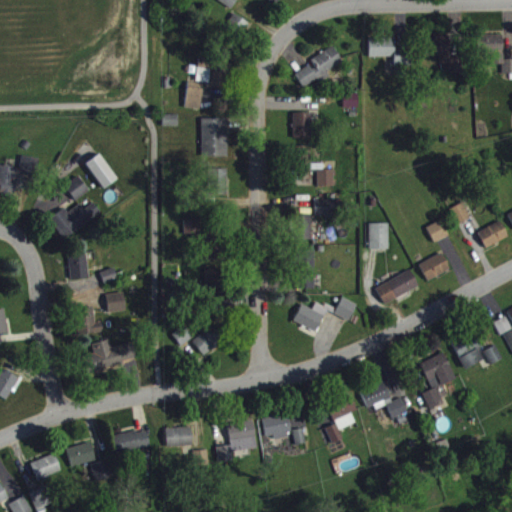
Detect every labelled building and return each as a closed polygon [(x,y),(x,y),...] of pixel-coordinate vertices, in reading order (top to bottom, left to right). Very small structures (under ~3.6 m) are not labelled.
[(224,0),(218,9),(232,18),(241,6),(232,0),(224,0)] [(254,36),(236,22),(226,35),(245,49),(254,36)] [(449,41),(430,41),(431,63),(438,63),(438,72),(450,71),(450,80),(463,80),(463,65),(450,65),(449,41)] [(511,81),(511,67),(504,68),(503,43),(478,44),(479,70),(502,70),(503,82),(511,81)] [(395,56),(395,46),(369,47),(369,65),(394,65),(394,74),(411,73),(411,56),(395,56)] [(310,70),(311,72),(295,83),(304,96),(317,87),(321,92),(331,85),(327,80),(343,69),(332,54),(310,70)] [(230,96),(233,71),(199,67),(196,92),(230,96)] [(202,117),(203,92),(188,91),(186,116),(202,117)] [(344,117),(359,117),(358,101),(344,102),(344,117)] [(293,121),(293,147),(312,147),(312,121),(293,121)] [(163,134),(178,134),(179,123),(164,123),(163,134)] [(202,165),(228,164),(228,127),(202,127),(202,165)] [(318,195),(335,195),(335,178),(324,178),(324,172),(311,172),(311,155),(296,155),(296,180),(318,180),(318,195)] [(118,187),(100,162),(86,172),(104,197),(118,187)] [(20,183),(38,185),(40,166),(22,164),(20,183)] [(0,203),(15,205),(18,175),(0,173),(0,203)] [(228,177),(209,177),(209,204),(228,203),(228,177)] [(75,209),(89,199),(79,184),(65,194),(75,209)] [(315,224),(336,224),(336,208),(314,209),(315,224)] [(102,225),(95,211),(84,217),(82,213),(67,220),(66,218),(51,225),(62,246),(102,225)] [(458,234),(471,226),(462,211),(449,218),(458,234)] [(312,249),(312,224),(296,224),(296,249),(312,249)] [(185,243),(199,243),(199,229),(185,228),(185,243)] [(427,236),(435,251),(449,243),(441,228),(427,236)] [(509,246),(502,230),(478,240),(485,256),(509,246)] [(389,231),(369,232),(369,258),(389,257),(389,231)] [(204,239),(203,267),(224,268),(226,240),(204,239)] [(315,261),(297,260),(296,297),(314,297),(315,261)] [(451,277),(442,261),(419,273),(428,289),(451,277)] [(69,264),(71,288),(89,286),(87,262),(69,264)] [(117,288),(115,276),(101,280),(104,291),(117,288)] [(419,296),(412,279),(376,296),(383,312),(419,296)] [(109,321),(127,318),(124,300),(106,303),(109,321)] [(350,329),(357,313),(342,306),(337,318),(317,309),(313,318),(302,313),(294,330),(317,340),(327,319),(350,329)] [(95,331),(94,315),(77,316),(79,342),(103,341),(103,331),(95,331)] [(1,343),(9,342),(5,317),(0,317),(0,353),(3,353),(1,343)] [(511,338),(511,337),(507,325),(494,330),(500,343),(511,338)] [(182,355),(194,345),(184,333),(172,342),(182,355)] [(204,364),(225,349),(213,334),(192,349),(204,364)] [(482,370),(484,376),(490,374),(476,341),(453,351),(464,377),(482,370)] [(112,356),(110,347),(92,352),(95,361),(83,364),(88,382),(136,369),(131,351),(112,356)] [(493,373),(503,367),(496,353),(485,359),(493,373)] [(432,398),(456,387),(444,361),(421,372),(432,398)] [(0,379),(0,404),(8,408),(18,386),(0,378),(0,379)] [(368,419),(387,412),(392,427),(408,421),(402,406),(392,410),(384,390),(361,399),(368,419)] [(429,418),(443,411),(436,396),(422,402),(429,418)] [(326,436),(332,451),(343,447),(340,439),(356,433),(352,421),(357,419),(351,402),(327,411),(335,433),(326,436)] [(290,424),(263,426),(264,446),(290,445),(290,424)] [(256,457),(254,429),(229,431),(231,453),(217,455),(218,471),(233,470),(232,459),(256,457)] [(166,437),(167,455),(192,454),(191,436),(166,437)] [(305,452),(304,437),(293,438),(295,453),(305,452)] [(117,463),(150,456),(147,438),(113,444),(117,463)] [(66,456),(71,475),(96,469),(91,451),(66,456)] [(62,480),(55,462),(31,471),(37,489),(62,480)] [(96,491),(114,487),(109,468),(91,472),(96,491)] [(0,511),(9,508),(1,491),(0,491),(0,511)] [(47,511),(44,497),(31,500),(33,511),(47,511)]
